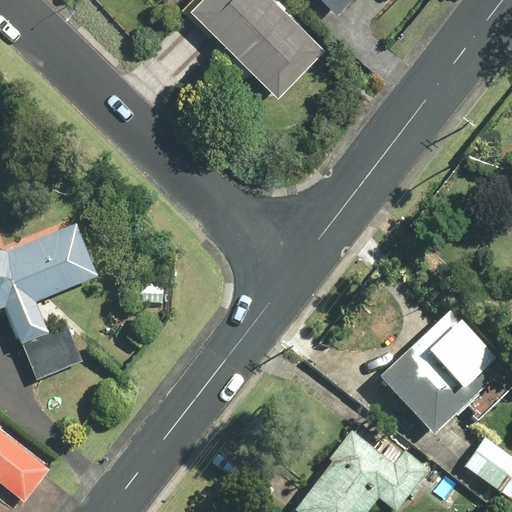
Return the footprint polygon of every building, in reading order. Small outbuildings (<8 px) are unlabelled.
[(275,0),(195,0),(186,9),(277,99),(325,49),(275,0)] [(352,0),(323,0),(338,15),(352,0)] [(0,310),(6,308),(36,380),(82,362),(67,324),(47,332),(35,302),(92,279),(70,224),(9,249),(10,238),(0,237),(0,310)] [(164,284),(134,283),(133,303),(163,304),(164,284)] [(504,370),(451,313),(379,380),(433,437),(504,370)] [(0,484),(19,499),(46,465),(0,429),(0,484)] [(375,449),(351,430),(328,459),(333,462),(295,511),(366,511),(377,498),(396,511),(403,511),(431,475),(383,439),(375,449)] [(511,458),(485,439),(477,450),(470,445),(460,458),(467,463),(464,468),(511,502),(511,458)]
